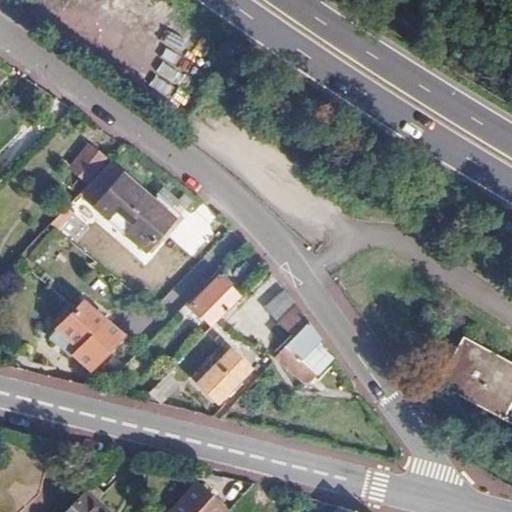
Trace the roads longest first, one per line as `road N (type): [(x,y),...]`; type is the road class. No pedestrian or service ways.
road 1 (residential): [(439,501),(434,468),(320,298),(267,235),(183,159),(0,42)]
road 2 (secondary): [(439,501),(0,392)]
road 3 (primary): [(204,0),(511,208)]
road 4 (primary): [(511,156),(265,0)]
